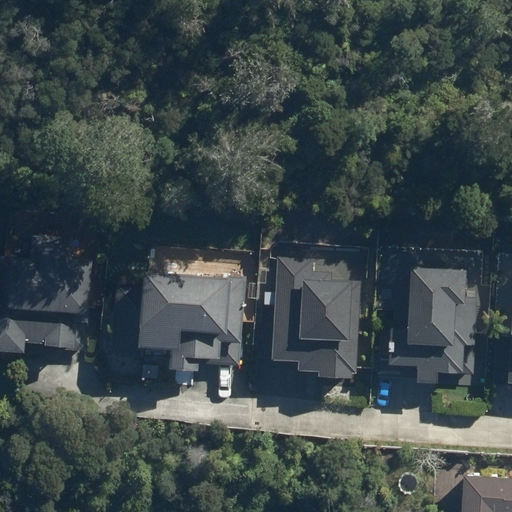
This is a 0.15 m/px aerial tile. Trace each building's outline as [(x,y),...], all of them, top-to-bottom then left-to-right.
[(27,261),(0,259),(0,354),(20,355),(21,345),(42,346),(42,348),(83,350),(88,263),(68,262),(70,242),(28,239),(27,261)] [(261,304),(258,358),(270,359),(269,363),(295,364),(295,373),(315,374),(315,379),(349,381),(350,375),(354,376),(360,282),(329,280),(329,274),(312,273),(312,259),(276,257),(274,294),(264,293),(263,304),(261,304)] [(404,331),(379,330),(377,361),(387,361),(386,366),(415,368),(414,385),(434,386),(434,375),(471,377),(475,299),(462,298),(463,273),(407,269),(404,331)] [(139,285),(115,284),(110,354),(140,357),(141,351),(167,353),(165,372),(200,374),(200,364),(240,367),(246,277),(227,276),(227,279),(140,273),(139,285)] [(511,286),(508,338),(496,337),(493,384),(511,385),(511,286)] [(511,511),(511,480),(461,477),(458,511),(511,511)]
